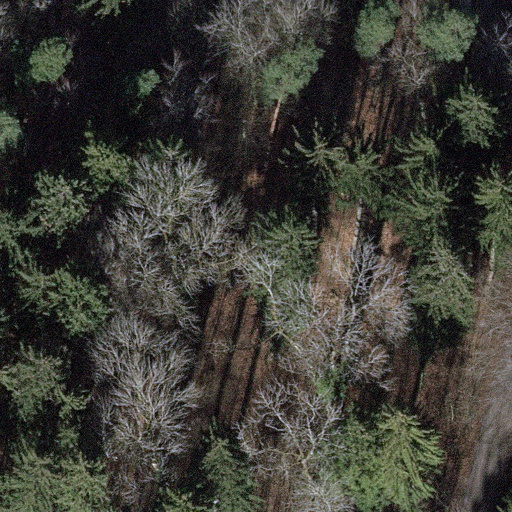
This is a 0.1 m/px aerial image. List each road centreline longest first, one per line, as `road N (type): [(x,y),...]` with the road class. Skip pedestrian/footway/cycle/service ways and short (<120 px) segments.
road 1 (track): [(0,50),(64,41),(193,0)]
road 2 (track): [(511,379),(473,511)]
